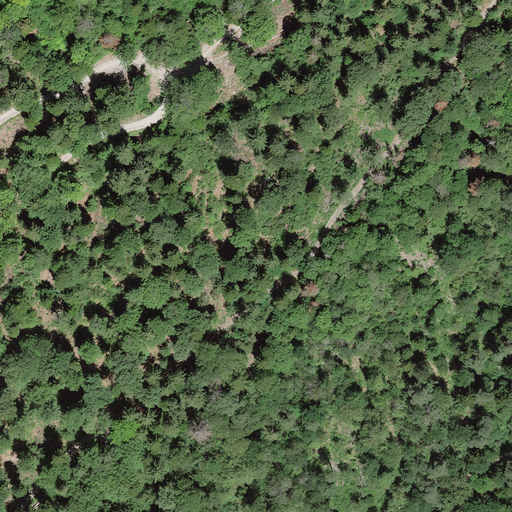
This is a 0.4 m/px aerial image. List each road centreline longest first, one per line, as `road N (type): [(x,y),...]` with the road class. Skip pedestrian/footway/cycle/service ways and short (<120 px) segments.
road 1 (track): [(495,0),(401,137),(337,212),(310,261),(188,353),(146,399),(116,451)]
road 2 (track): [(416,0),(267,39),(170,77)]
road 3 (track): [(368,511),(511,309)]
road 4 (track): [(170,77),(172,102),(152,125),(99,135),(0,213)]
road 5 (track): [(170,77),(130,61),(0,121)]
road 6 (track): [(17,511),(87,437),(113,438),(116,451)]
road 7 (track): [(170,77),(270,0)]
